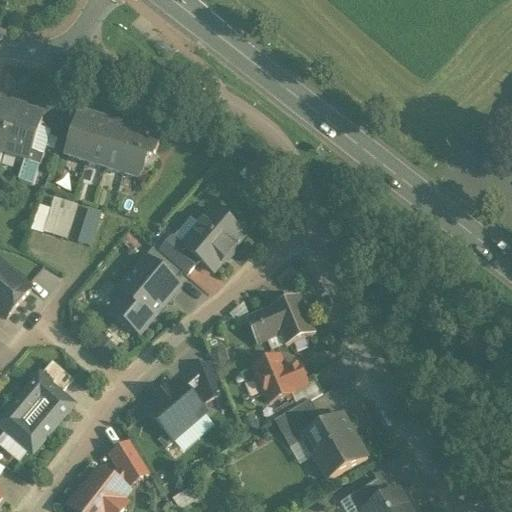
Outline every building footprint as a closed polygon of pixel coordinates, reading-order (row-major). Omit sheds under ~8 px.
[(12,111),(0,107),(0,155),(4,157),(19,111),(12,109),(12,111)] [(25,113),(19,111),(4,157),(29,165),(33,154),(41,125),(43,121),(24,115),(25,113)] [(100,123),(80,117),(67,158),(87,164),(100,123)] [(118,128),(100,123),(87,164),(105,170),(118,128)] [(41,125),(33,154),(44,157),(51,134),(41,125)] [(137,134),(118,128),(105,170),(124,175),(137,134)] [(154,140),(137,134),(124,175),(139,180),(142,176),(147,162),(151,162),(154,158),(159,144),(153,142),(154,140)] [(44,157),(33,154),(29,165),(40,169),(44,157)] [(51,212),(51,214),(58,217),(62,203),(55,201),(51,212)] [(58,217),(51,214),(44,234),(44,235),(56,238),(62,218),(66,204),(62,203),(58,217)] [(74,207),(66,204),(62,218),(70,220),(74,207)] [(62,218),(56,238),(67,242),(78,208),(74,207),(70,220),(62,218)] [(39,208),(32,231),(44,234),(51,214),(51,212),(39,208)] [(100,215),(88,211),(78,244),(90,248),(100,215)] [(184,248),(183,249),(200,264),(214,275),(245,238),(214,213),(184,248)] [(184,248),(173,239),(160,256),(181,274),(187,279),(200,264),(183,249),(184,248)] [(160,256),(154,251),(145,262),(152,267),(172,284),(181,274),(160,256)] [(0,315),(7,321),(31,292),(0,265),(0,315)] [(145,275),(139,270),(120,292),(126,297),(113,312),(137,332),(150,318),(154,321),(179,291),(172,284),(152,267),(145,275)] [(300,299),(259,315),(266,336),(279,331),(286,349),(316,337),(300,299)] [(111,361),(121,349),(104,336),(95,348),(111,361)] [(279,359),(254,370),(257,377),(255,382),(261,397),(266,399),(269,406),(270,406),(292,396),(295,395),(294,392),(307,387),(306,384),(298,367),(285,373),(279,359)] [(73,383),(53,365),(40,381),(61,398),(73,383)] [(209,366),(193,373),(205,405),(222,398),(209,366)] [(40,380),(0,427),(0,428),(33,456),(59,425),(58,424),(72,408),(61,398),(40,381),(40,380)] [(307,387),(294,392),(295,395),(292,396),(298,411),(310,404),(323,397),(313,380),(306,384),(307,387)] [(169,393),(156,404),(157,405),(148,414),(172,442),(205,415),(180,386),(170,394),(169,393)] [(292,396),(270,406),(277,423),(298,411),(292,396)] [(277,423),(275,424),(291,452),(304,444),(303,442),(325,429),(310,404),(298,411),(277,423)] [(325,429),(303,442),(304,444),(328,484),(368,461),(367,460),(365,461),(354,442),(356,441),(343,419),(325,429)] [(131,447),(112,459),(130,488),(149,476),(131,447)] [(101,473),(82,498),(80,496),(69,510),(72,511),(124,511),(126,510),(119,505),(128,494),(101,473)] [(379,483),(348,501),(354,511),(369,511),(389,500),(379,483)] [(389,500),(369,511),(408,511),(398,495),(389,500)]
